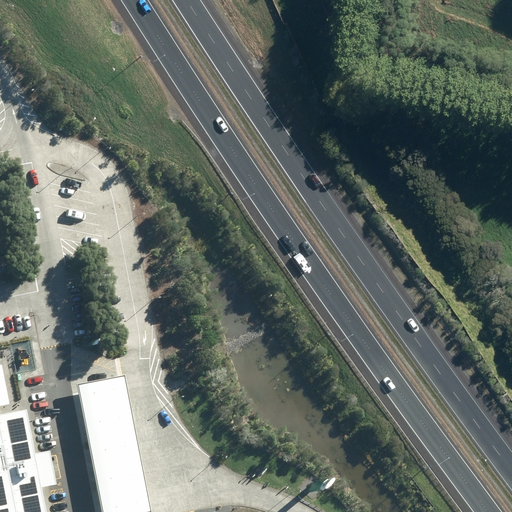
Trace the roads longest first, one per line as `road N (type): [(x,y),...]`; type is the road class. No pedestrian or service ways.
road 1 (motorway): [(488,511),(134,0)]
road 2 (motorway): [(187,0),(402,324),(511,470)]
